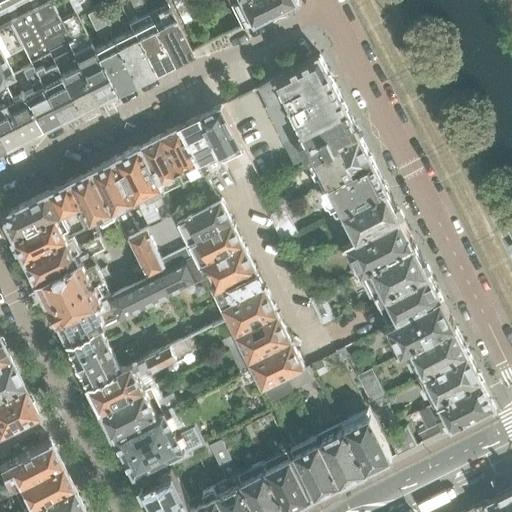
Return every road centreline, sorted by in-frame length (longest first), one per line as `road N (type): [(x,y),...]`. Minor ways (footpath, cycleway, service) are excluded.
road 1 (residential): [(511,371),(328,6)]
road 2 (residential): [(328,6),(0,172)]
road 3 (residential): [(71,409),(0,268)]
road 4 (secondary): [(370,511),(511,442)]
